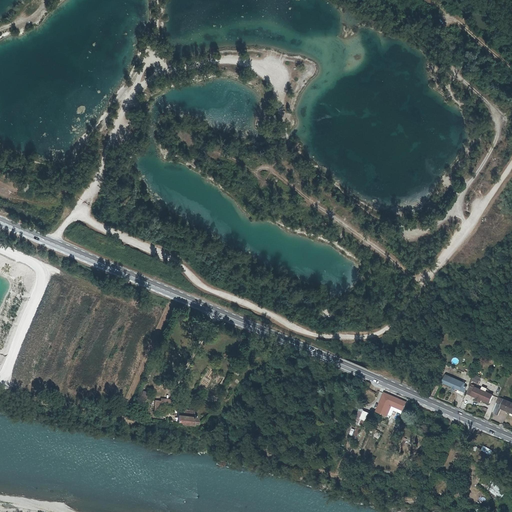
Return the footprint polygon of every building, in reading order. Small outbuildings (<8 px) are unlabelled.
[(471,365),(467,375),(472,377),(476,367),(471,365)] [(447,374),(443,382),(461,389),(464,382),(447,374)] [(474,375),(473,383),(479,384),(481,376),(474,375)] [(474,393),(473,394),(491,401),(494,394),(473,385),(470,391),(474,393)] [(397,407),(400,400),(386,394),(382,401),(380,407),(382,408),(380,413),(388,416),(393,406),(397,407)] [(497,401),(494,411),(499,413),(502,407),(511,410),(511,401),(505,398),(503,404),(497,401)] [(400,400),(397,407),(404,410),(408,403),(400,400)] [(170,413),(172,407),(152,404),(151,410),(170,413)] [(195,419),(195,417),(192,417),(193,411),(184,410),(184,413),(180,412),(179,413),(178,423),(192,424),(193,420),(193,419),(195,419)] [(362,410),(355,424),(360,426),(364,420),(367,421),(371,414),(362,410)] [(493,420),(504,423),(507,412),(501,410),(499,416),(494,415),(493,420)] [(500,499),(504,493),(494,486),(490,492),(500,499)]
